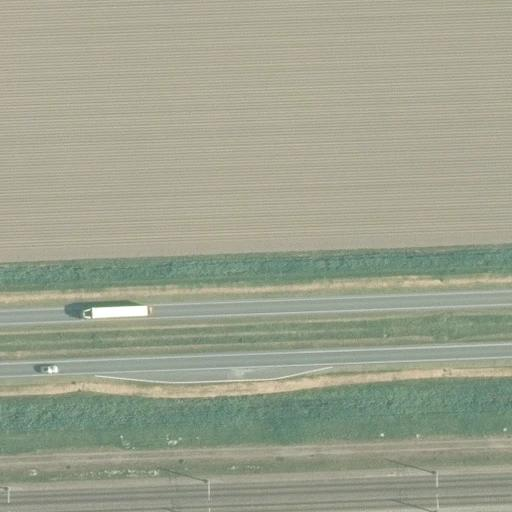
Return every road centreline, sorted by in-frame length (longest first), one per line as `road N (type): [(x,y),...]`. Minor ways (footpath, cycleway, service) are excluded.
road 1 (track): [(0,463),(511,443)]
road 2 (trunk): [(511,298),(0,318)]
road 3 (trunk): [(0,371),(511,352)]
